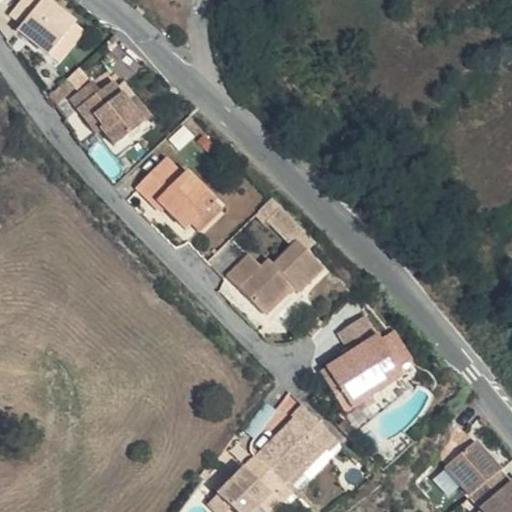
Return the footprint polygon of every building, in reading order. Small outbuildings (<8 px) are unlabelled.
[(69,30),(31,0),(18,0),(5,18),(18,28),(12,36),(45,62),(69,31),(69,30)] [(69,31),(45,62),(54,69),(79,38),(69,31)] [(122,63),(118,75),(130,79),(134,67),(122,63)] [(73,106),(96,89),(90,81),(67,98),(73,106)] [(104,99),(114,91),(107,83),(98,90),(104,99)] [(121,84),(114,91),(138,125),(146,119),(121,84)] [(73,108),(97,90),(96,89),(73,106),(73,108)] [(98,90),(97,90),(73,108),(93,133),(98,130),(111,146),(128,132),(114,117),(104,99),(98,90)] [(114,91),(104,99),(114,117),(128,132),(138,125),(114,91)] [(212,198),(164,158),(135,191),(153,206),(158,201),(166,208),(186,226),(189,223),(212,198)] [(252,214),(262,223),(277,207),(267,197),(252,214)] [(212,198),(189,223),(199,232),(221,207),(212,198)] [(158,201),(153,206),(160,214),(166,208),(158,201)] [(262,223),(282,242),(297,226),(277,207),(262,223)] [(290,249),(296,242),(304,233),(297,226),(282,242),(289,248),(290,249)] [(290,249),(289,248),(273,264),(266,259),(259,267),(246,256),(226,277),(262,312),(289,283),(300,293),(324,268),(296,242),(290,249)] [(271,321),(300,293),(289,283),(262,312),(271,321)] [(350,354),(319,373),(343,414),(402,379),(364,319),(338,334),(350,354)] [(287,485),(308,463),(306,461),(316,450),(321,453),(333,439),(302,408),(297,413),(257,457),(278,485),(281,480),(287,485)] [(462,432),(461,433),(438,451),(444,459),(468,441),(462,432)] [(477,444),(444,469),(466,499),(471,495),(499,474),(477,444)] [(327,457),(321,453),(316,450),(306,461),(308,463),(317,470),(327,457)] [(256,511),(263,504),(278,485),(257,457),(241,474),(225,491),(221,496),(239,511),(256,511)] [(225,491),(241,474),(234,468),(219,484),(225,491)] [(481,508),(484,511),(511,511),(511,484),(509,487),(499,474),(471,495),(481,508)] [(294,489),(287,485),(281,480),(278,485),(288,497),(294,489)] [(278,485),(263,504),(272,511),(276,511),(288,497),(278,485)]
